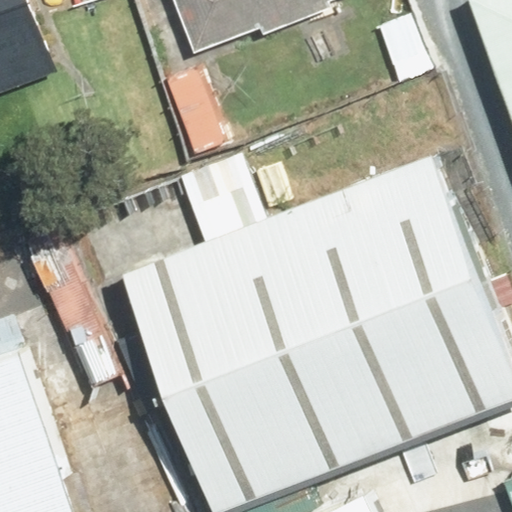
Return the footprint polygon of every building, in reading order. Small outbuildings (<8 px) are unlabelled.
[(0,0),(0,92),(53,74),(26,0),(0,0)] [(173,0),(194,51),(325,0),(173,0)] [(511,0),(480,0),(476,2),(511,105),(511,0)] [(416,16),(381,27),(397,80),(433,69),(416,16)] [(511,390),(438,177),(132,282),(211,511),(221,511),(511,411),(511,390)] [(0,511),(61,511),(6,351),(0,353),(0,511)] [(397,511),(385,486),(330,511),(397,511)]
